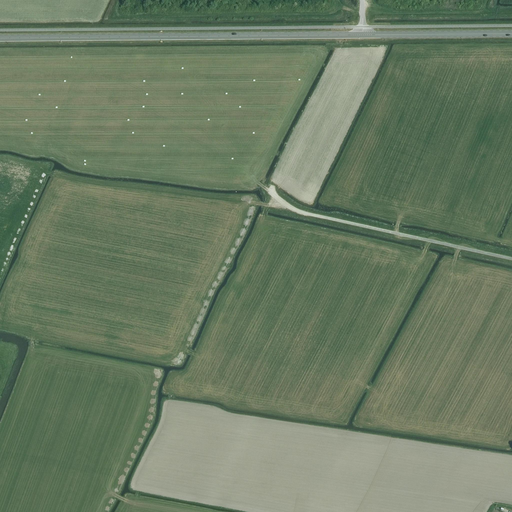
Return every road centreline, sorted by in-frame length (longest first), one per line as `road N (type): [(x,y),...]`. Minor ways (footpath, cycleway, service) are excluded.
road 1 (primary): [(0,38),(511,33)]
road 2 (track): [(511,258),(309,214),(256,182)]
